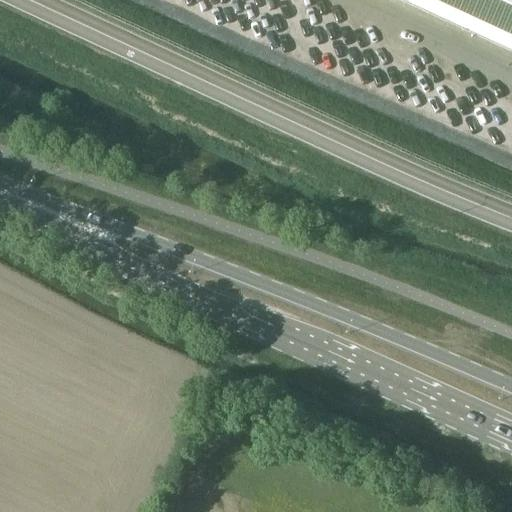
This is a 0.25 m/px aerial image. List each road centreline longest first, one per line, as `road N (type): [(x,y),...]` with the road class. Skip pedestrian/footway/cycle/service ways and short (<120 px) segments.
road 1 (secondary): [(50,212),(235,318),(511,436)]
road 2 (secondary): [(511,392),(294,298),(50,212)]
